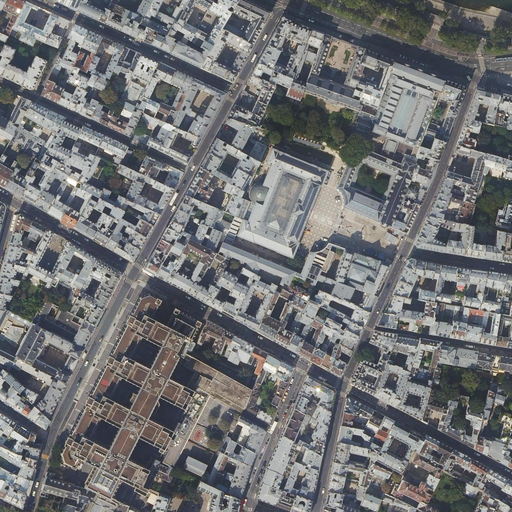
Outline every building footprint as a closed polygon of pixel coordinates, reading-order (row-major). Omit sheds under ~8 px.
[(23,0),(5,0),(2,9),(13,14),(6,28),(0,24),(0,32),(8,37),(10,35),(26,1),(23,0)] [(72,0),(69,8),(73,9),(77,11),(81,1),(81,0),(72,0)] [(145,15),(152,0),(142,0),(135,13),(140,16),(140,14),(143,15),(144,16),(145,15)] [(157,11),(163,0),(152,0),(145,15),(149,17),(150,15),(154,17),(157,11)] [(189,0),(185,7),(183,7),(182,9),(176,20),(177,21),(179,18),(185,22),(192,10),(191,10),(193,6),(195,8),(197,4),(208,10),(212,2),(208,0),(189,0)] [(185,7),(189,0),(182,0),(182,1),(179,7),(182,9),(183,7),(185,7)] [(213,0),(212,2),(208,10),(219,17),(218,18),(219,18),(218,20),(219,21),(217,24),(216,24),(210,36),(198,29),(190,41),(204,48),(209,52),(222,29),(225,23),(227,20),(229,16),(231,12),(237,0),(213,0)] [(253,5),(243,0),(237,0),(231,12),(251,22),(244,34),(225,23),(222,29),(253,45),(261,31),(270,13),(271,13),(253,5)] [(26,1),(10,35),(19,39),(33,46),(36,39),(58,48),(68,28),(71,22),(65,19),(52,13),(43,31),(24,22),(31,8),(37,11),(39,7),(26,1)] [(102,11),(81,1),(77,11),(78,12),(87,16),(94,19),(98,21),(102,11)] [(114,3),(114,2),(114,1),(113,3),(111,2),(107,10),(111,11),(122,16),(125,9),(114,3)] [(176,20),(182,9),(179,7),(177,6),(171,17),(171,18),(176,20)] [(105,24),(111,11),(107,10),(104,8),(103,10),(105,10),(106,10),(105,12),(102,11),(98,21),(101,22),(105,24)] [(126,9),(125,9),(122,16),(127,18),(132,21),(133,21),(136,22),(140,24),(144,18),(144,16),(143,15),(141,18),(139,17),(140,16),(135,13),(125,9),(126,9)] [(127,18),(122,16),(111,11),(105,24),(112,27),(120,31),(127,18)] [(171,18),(157,11),(154,17),(166,24),(172,27),(176,20),(171,18)] [(292,40),(298,24),(286,19),(282,17),(278,26),(274,33),(267,45),(280,51),(287,54),(288,51),(286,50),(284,50),(283,50),(282,49),(282,48),(280,47),(284,37),(292,40)] [(132,22),(132,21),(127,18),(120,31),(124,33),(130,36),(136,22),(133,21),(132,23),(131,24),(130,24),(130,23),(129,23),(128,22),(129,21),(130,22),(131,21),(132,22)] [(164,27),(148,20),(144,18),(140,24),(143,25),(149,28),(157,32),(163,34),(164,35),(167,36),(172,27),(166,24),(164,27)] [(198,29),(185,22),(179,18),(177,21),(176,20),(172,27),(167,36),(175,40),(177,41),(178,41),(181,36),(188,40),(190,41),(198,29)] [(143,25),(140,24),(136,22),(130,36),(131,36),(136,38),(143,25)] [(81,47),(89,30),(81,27),(74,23),(68,38),(71,39),(67,49),(62,58),(73,64),(78,54),(72,51),(74,45),(77,46),(78,48),(77,51),(79,52),(79,51),(81,47)] [(301,25),(298,24),(292,40),(300,43),(299,45),(298,46),(296,52),(294,52),(290,50),(289,49),(288,51),(287,54),(291,56),(299,60),(311,28),(302,25),(301,25)] [(149,28),(143,25),(136,38),(138,39),(142,41),(149,28)] [(157,32),(149,28),(142,41),(145,42),(151,45),(157,32)] [(316,30),(311,28),(299,60),(292,79),(288,91),(284,100),(298,105),(303,92),(306,83),(296,80),(303,62),(304,59),(306,60),(314,62),(324,33),(317,31),(316,30)] [(236,77),(243,64),(253,45),(222,29),(209,52),(200,68),(213,73),(216,75),(232,82),(233,83),(236,77)] [(84,53),(79,51),(79,52),(78,54),(73,64),(72,66),(74,67),(79,69),(86,72),(87,72),(103,36),(96,33),(89,30),(81,47),(92,52),(90,56),(88,55),(83,66),(79,64),(84,53)] [(0,39),(6,43),(6,42),(8,37),(0,32),(0,54),(1,51),(0,50),(0,39)] [(163,34),(157,32),(151,45),(160,49),(170,54),(176,43),(175,43),(175,42),(175,41),(174,41),(175,40),(167,36),(164,35),(163,36),(165,37),(165,38),(160,36),(161,35),(162,35),(163,34)] [(357,46),(357,48),(344,85),(318,76),(331,39),(332,36),(324,33),(314,62),(306,83),(303,92),(358,111),(348,138),(358,141),(362,142),(362,143),(364,143),(367,135),(369,130),(387,136),(385,141),(382,148),(383,148),(381,155),(363,148),(358,161),(350,157),(337,188),(339,190),(340,192),(342,194),(343,197),(344,199),(344,202),(344,204),(343,207),(344,207),(381,223),(387,226),(388,226),(392,227),(393,227),(395,220),(394,220),(404,195),(409,201),(414,200),(417,200),(420,193),(415,186),(407,188),(409,182),(417,164),(416,163),(403,158),(401,164),(392,160),(396,150),(405,154),(416,157),(420,146),(423,139),(424,135),(427,128),(438,98),(445,79),(420,70),(399,62),(394,60),(395,60),(381,55),(357,46)] [(112,73),(124,46),(112,40),(103,36),(87,72),(92,74),(97,76),(100,78),(105,80),(108,81),(112,73)] [(185,45),(188,40),(181,36),(178,41),(177,41),(176,43),(170,54),(184,60),(200,68),(209,52),(204,48),(201,54),(185,45)] [(5,44),(1,51),(0,54),(0,55),(2,56),(0,60),(0,75),(5,78),(11,81),(21,85),(29,89),(31,89),(32,89),(33,89),(35,88),(37,82),(43,69),(47,61),(36,56),(31,66),(30,66),(27,72),(9,64),(16,49),(5,44)] [(274,65),(280,51),(267,45),(263,53),(258,63),(275,71),(278,72),(283,75),(285,70),(283,69),(283,68),(277,65),(276,66),(274,65)] [(130,49),(124,46),(112,73),(127,79),(125,83),(124,82),(122,88),(125,89),(141,54),(135,51),(134,54),(135,55),(130,65),(123,62),(126,55),(127,55),(128,51),(129,51),(130,49)] [(155,68),(158,62),(149,58),(141,54),(125,89),(115,110),(113,116),(118,119),(122,121),(128,123),(133,111),(135,108),(138,101),(139,100),(141,95),(142,96),(153,71),(155,68)] [(62,58),(58,56),(54,65),(49,76),(44,86),(40,94),(40,95),(49,99),(57,103),(63,91),(63,90),(64,88),(67,83),(70,75),(71,72),(74,67),(72,66),(73,64),(62,58)] [(292,79),(299,60),(291,56),(285,70),(283,75),(292,79)] [(167,66),(158,62),(155,68),(157,70),(156,72),(153,71),(142,96),(141,95),(139,100),(142,101),(140,104),(139,103),(139,102),(138,101),(135,108),(137,109),(142,112),(143,112),(145,107),(151,109),(148,115),(154,117),(161,102),(161,101),(154,98),(153,101),(149,99),(159,78),(170,83),(176,70),(167,66)] [(254,70),(251,75),(262,80),(275,86),(288,91),(292,79),(283,75),(278,72),(277,75),(276,74),(275,75),(274,75),(275,73),(274,73),(275,71),(258,63),(254,70)] [(73,111),(82,90),(87,92),(89,93),(97,76),(92,74),(90,78),(85,76),(81,74),(77,73),(79,69),(74,67),(71,72),(74,73),(74,74),(73,74),(72,74),(72,75),(72,76),(70,75),(67,83),(77,87),(73,95),(63,91),(57,103),(65,107),(73,111)] [(181,87),(172,107),(161,102),(154,117),(159,119),(172,125),(177,115),(176,115),(174,118),(173,117),(175,112),(178,113),(194,78),(185,74),(176,70),(170,83),(181,87)] [(267,105),(275,86),(262,80),(251,75),(247,82),(259,87),(262,89),(257,101),(267,105)] [(87,99),(79,114),(82,115),(87,117),(90,119),(98,103),(108,81),(105,80),(104,82),(99,80),(100,78),(97,76),(89,93),(87,99)] [(194,78),(178,113),(177,115),(172,125),(180,129),(180,128),(202,139),(207,129),(207,128),(208,128),(215,115),(227,93),(210,86),(194,78)] [(445,79),(438,98),(451,103),(446,116),(448,117),(449,117),(449,116),(450,116),(450,115),(451,115),(456,117),(462,101),(466,90),(467,87),(449,80),(445,79)] [(473,97),(472,102),(479,103),(489,106),(485,123),(492,125),(496,111),(500,94),(487,91),(475,88),(473,97)] [(79,114),(87,99),(84,98),(87,92),(82,90),(73,111),(76,112),(79,114)] [(241,93),(253,99),(254,97),(247,93),(247,92),(243,90),(241,93)] [(511,97),(510,97),(500,94),(496,111),(506,114),(507,114),(507,115),(507,116),(505,128),(511,129),(511,97)] [(7,119),(4,118),(0,125),(0,134),(10,140),(16,130),(32,102),(26,99),(21,96),(11,115),(9,114),(7,119)] [(235,105),(227,118),(255,127),(266,130),(266,127),(265,125),(263,124),(261,125),(258,124),(267,105),(257,101),(252,112),(248,110),(248,111),(235,105)] [(41,106),(32,102),(16,130),(32,139),(49,110),(41,106)] [(471,105),(463,125),(458,141),(456,146),(471,150),(473,150),(480,122),(481,122),(473,120),(475,115),(477,116),(478,114),(475,113),(479,103),(472,102),(471,105)] [(108,107),(98,103),(90,119),(94,121),(99,123),(104,112),(105,112),(108,107)] [(115,110),(108,107),(105,112),(104,112),(99,123),(103,125),(108,127),(113,116),(115,110)] [(138,119),(142,112),(137,109),(135,112),(133,111),(128,123),(122,134),(127,136),(129,137),(137,141),(141,132),(134,129),(138,119)] [(48,148),(64,120),(66,117),(56,113),(49,110),(32,139),(48,148)] [(148,115),(143,112),(142,112),(138,119),(140,119),(140,120),(144,122),(145,124),(148,125),(150,125),(151,125),(155,127),(159,119),(154,117),(148,115)] [(449,135),(456,117),(451,115),(450,115),(450,116),(449,116),(449,117),(448,117),(446,116),(442,127),(438,125),(437,128),(438,129),(438,130),(439,131),(440,131),(440,133),(427,128),(424,135),(446,142),(449,135)] [(118,119),(113,116),(108,127),(114,130),(122,134),(128,123),(122,121),(121,122),(119,121),(118,122),(115,121),(116,119),(118,120),(118,119)] [(251,135),(255,127),(227,118),(225,123),(224,124),(238,130),(230,146),(240,151),(240,152),(249,135),(249,136),(250,136),(250,135),(251,135)] [(172,125),(159,119),(155,127),(151,137),(144,134),(140,142),(141,142),(143,144),(157,150),(165,154),(187,163),(188,164),(193,154),(195,151),(202,139),(180,128),(180,129),(172,125)] [(65,135),(76,140),(82,128),(80,127),(72,124),(64,120),(48,148),(44,154),(45,155),(47,156),(48,154),(61,160),(59,163),(64,166),(68,157),(69,155),(71,151),(60,146),(65,135)] [(82,128),(76,140),(75,142),(74,144),(71,151),(69,155),(71,156),(70,158),(68,157),(64,166),(71,170),(75,172),(77,167),(82,170),(80,175),(81,175),(75,187),(78,188),(79,189),(90,167),(87,166),(89,164),(91,165),(95,156),(98,150),(93,147),(88,157),(77,153),(81,144),(82,145),(84,140),(99,147),(104,135),(93,130),(83,126),(83,125),(82,128)] [(32,139),(16,130),(10,140),(7,146),(8,146),(9,145),(10,145),(11,145),(13,145),(13,144),(15,141),(15,140),(17,141),(17,142),(22,144),(23,145),(23,146),(21,149),(21,150),(22,150),(22,152),(23,153),(23,154),(22,155),(23,155),(32,139)] [(369,130),(367,135),(385,141),(387,136),(369,130)] [(276,132),(274,132),(268,145),(267,146),(269,147),(276,132)] [(116,141),(104,135),(99,147),(98,150),(95,156),(100,158),(104,149),(117,155),(113,164),(115,165),(118,167),(120,164),(128,147),(116,141)] [(446,142),(424,135),(423,139),(433,142),(430,149),(420,146),(416,157),(418,158),(423,159),(424,156),(429,158),(429,161),(438,163),(441,157),(442,153),(446,142)] [(236,157),(240,151),(230,146),(226,144),(225,146),(222,145),(223,144),(225,144),(225,143),(216,138),(212,146),(208,153),(223,161),(227,152),(236,157)] [(266,148),(267,146),(268,145),(262,142),(261,143),(257,141),(257,142),(250,138),(248,141),(248,142),(249,142),(255,146),(251,153),(245,150),(243,153),(247,155),(249,157),(260,162),(266,148)] [(36,158),(25,177),(24,177),(21,175),(18,174),(21,169),(19,168),(19,167),(18,166),(18,165),(19,164),(18,163),(4,188),(12,192),(20,197),(33,175),(37,167),(45,155),(44,154),(48,148),(32,139),(23,155),(24,156),(24,154),(25,154),(26,154),(27,154),(28,154),(29,154),(35,158),(36,158)] [(292,150),(310,157),(312,151),(313,149),(295,143),(295,144),(292,150)] [(469,157),(471,150),(456,146),(451,159),(454,159),(454,158),(455,158),(456,157),(457,153),(469,157)] [(128,147),(120,164),(158,182),(158,180),(155,179),(160,170),(165,172),(166,172),(166,171),(167,171),(167,172),(169,173),(163,185),(174,189),(178,181),(183,172),(168,165),(165,164),(146,155),(139,169),(127,163),(132,152),(133,152),(134,152),(134,151),(133,150),(133,149),(128,147)] [(246,198),(247,197),(245,196),(241,204),(239,209),(235,216),(227,234),(218,254),(229,260),(243,267),(255,274),(260,277),(272,283),(277,286),(278,287),(280,284),(283,285),(284,283),(289,286),(290,284),(290,282),(292,278),(293,277),(312,284),(314,285),(315,285),(317,280),(319,275),(329,251),(332,244),(330,243),(328,243),(325,248),(322,250),(320,251),(319,251),(315,252),(312,252),(310,252),(301,274),(276,264),(232,246),(242,219),(244,220),(238,236),(242,237),(254,242),(276,251),(292,258),(299,242),(298,242),(320,186),(322,186),(328,171),(312,164),(311,165),(289,156),(289,155),(273,149),(267,164),(271,166),(269,170),(264,183),(262,183),(261,183),(259,183),(258,183),(256,184),(254,185),(252,186),(251,188),(250,189),(249,192),(249,193),(249,195),(250,198),(250,199),(252,202),(247,201),(248,199),(246,198)] [(316,159),(333,166),(335,161),(337,156),(320,149),(316,157),(316,159)] [(485,154),(473,150),(471,150),(469,157),(475,159),(469,177),(463,175),(460,186),(465,188),(463,191),(464,192),(465,192),(463,198),(464,198),(463,201),(472,204),(482,173),(485,174),(487,167),(503,171),(503,172),(504,173),(503,177),(511,179),(511,173),(504,171),(507,160),(503,159),(485,154)] [(243,153),(240,152),(240,151),(236,157),(240,159),(235,168),(248,175),(254,165),(258,167),(259,164),(260,162),(249,157),(248,160),(245,158),(247,155),(243,153)] [(218,169),(223,161),(208,153),(204,160),(200,167),(220,178),(224,180),(227,174),(218,169)] [(2,154),(0,158),(0,185),(4,188),(18,163),(14,161),(12,165),(4,160),(6,156),(2,154)] [(418,158),(416,157),(405,154),(403,158),(416,163),(418,158)] [(47,156),(45,155),(37,167),(46,172),(37,187),(31,184),(35,178),(35,177),(35,176),(33,175),(20,197),(26,201),(34,205),(58,162),(53,159),(51,161),(48,159),(49,157),(47,156)] [(75,194),(84,199),(85,200),(79,212),(68,206),(60,220),(67,224),(73,228),(93,194),(99,198),(104,188),(106,183),(97,179),(102,168),(104,164),(98,161),(100,158),(95,156),(91,165),(90,167),(79,189),(78,188),(75,194)] [(436,169),(438,163),(429,161),(428,161),(425,170),(421,168),(419,167),(419,165),(419,164),(417,164),(409,182),(420,187),(420,189),(426,192),(432,179),(434,175),(436,169)] [(58,162),(34,205),(40,209),(47,213),(71,170),(64,166),(59,163),(58,162)] [(160,215),(166,204),(174,189),(163,185),(158,182),(120,164),(118,167),(120,168),(118,172),(117,173),(118,173),(130,179),(130,180),(130,182),(130,183),(131,184),(125,198),(160,215)] [(449,164),(445,177),(453,179),(451,184),(460,186),(463,175),(451,172),(452,168),(452,166),(452,164),(449,164)] [(205,204),(220,178),(200,167),(194,179),(193,180),(185,195),(200,201),(205,204)] [(253,178),(248,175),(235,168),(231,176),(227,174),(224,180),(227,182),(246,193),(253,178)] [(269,170),(265,168),(259,183),(261,183),(262,183),(264,183),(269,170)] [(81,175),(80,175),(75,172),(71,170),(47,213),(53,216),(60,220),(68,206),(75,194),(78,188),(75,187),(81,175)] [(450,188),(451,184),(453,179),(445,177),(440,188),(438,191),(429,211),(427,216),(442,220),(442,217),(448,200),(450,194),(449,193),(450,188)] [(245,196),(246,193),(227,182),(223,191),(226,192),(224,195),(224,198),(224,199),(223,201),(222,203),(220,204),(219,205),(218,209),(219,209),(235,216),(239,209),(236,207),(238,202),(241,204),(245,196)] [(420,187),(409,182),(407,188),(415,186),(420,193),(417,200),(414,200),(413,202),(420,205),(423,200),(423,199),(426,192),(420,189),(420,187)] [(104,188),(99,198),(125,211),(128,204),(132,206),(131,206),(144,213),(143,216),(136,212),(136,214),(132,212),(130,214),(139,219),(153,226),(157,220),(160,215),(125,198),(119,195),(115,202),(108,199),(111,192),(104,188)] [(449,193),(450,194),(462,197),(463,193),(462,192),(450,188),(449,193)] [(98,200),(99,198),(93,194),(73,228),(82,233),(92,239),(106,215),(104,213),(102,212),(97,223),(96,222),(95,223),(87,219),(93,208),(94,208),(95,208),(97,203),(94,201),(96,199),(98,200)] [(463,198),(462,197),(450,194),(448,200),(460,204),(459,206),(459,207),(460,207),(457,215),(456,215),(455,217),(446,215),(445,218),(442,217),(442,220),(455,222),(468,225),(470,220),(471,216),(472,214),(473,211),(475,204),(472,204),(463,201),(464,198),(463,198)] [(198,208),(200,201),(185,195),(183,199),(181,202),(193,207),(197,208),(197,207),(198,208)] [(394,220),(395,220),(393,227),(395,228),(406,233),(407,233),(411,224),(413,220),(420,205),(413,202),(414,200),(409,201),(404,195),(394,220)] [(511,198),(509,197),(505,201),(503,209),(502,209),(501,210),(499,210),(495,223),(497,224),(496,226),(499,227),(504,229),(504,228),(508,229),(511,213),(511,198)] [(152,229),(153,226),(139,219),(138,222),(135,226),(121,218),(125,211),(99,198),(98,200),(97,203),(95,208),(102,212),(104,213),(107,207),(112,209),(108,216),(119,222),(127,226),(147,238),(150,232),(152,229)] [(218,209),(205,204),(200,201),(198,208),(207,212),(208,213),(205,220),(204,219),(203,219),(202,220),(201,221),(200,223),(207,227),(208,226),(209,226),(211,227),(219,209),(218,209)] [(196,210),(197,208),(193,207),(181,202),(179,206),(176,211),(174,215),(173,217),(171,220),(188,228),(189,220),(188,219),(190,214),(194,214),(195,213),(195,212),(192,210),(192,208),(196,210)] [(227,234),(235,216),(219,209),(211,227),(213,228),(217,230),(218,228),(221,230),(220,231),(227,234)] [(15,222),(13,231),(26,234),(33,220),(26,216),(21,213),(17,215),(15,222)] [(106,215),(92,239),(97,242),(104,246),(119,222),(108,216),(106,215)] [(455,222),(442,220),(427,216),(419,233),(415,243),(417,247),(425,249),(442,252),(446,244),(432,239),(439,225),(452,231),(455,222)] [(208,226),(207,227),(200,223),(201,221),(196,219),(194,219),(194,220),(194,221),(198,223),(198,224),(198,225),(199,225),(196,233),(194,232),(189,230),(188,230),(186,236),(189,238),(211,250),(218,254),(227,234),(220,231),(217,230),(213,228),(209,239),(208,239),(208,238),(205,237),(204,238),(204,237),(209,226),(208,226)] [(40,224),(33,220),(26,234),(25,236),(33,240),(39,243),(41,240),(36,238),(39,234),(43,236),(43,235),(47,229),(40,224)] [(169,223),(167,227),(179,233),(186,236),(188,230),(188,229),(188,228),(171,220),(169,223)] [(125,230),(127,226),(119,222),(104,246),(107,248),(113,251),(120,239),(122,236),(125,230)] [(468,225),(455,222),(452,231),(446,244),(442,252),(451,253),(463,255),(468,225)] [(486,228),(485,228),(468,225),(463,255),(472,256),(482,258),(484,245),(484,241),(486,233),(486,228)] [(147,238),(127,226),(125,230),(131,234),(128,239),(122,236),(120,239),(140,250),(144,244),(147,238)] [(172,245),(179,233),(167,227),(165,231),(160,239),(172,245)] [(491,229),(486,228),(486,233),(484,241),(487,242),(488,234),(490,235),(490,236),(491,236),(491,235),(496,236),(495,246),(484,245),(482,258),(489,259),(500,260),(504,232),(491,229)] [(33,240),(25,236),(20,247),(19,249),(29,253),(22,266),(27,267),(23,275),(21,278),(25,280),(29,272),(48,282),(44,290),(47,291),(49,289),(72,243),(63,238),(62,238),(63,239),(60,244),(61,245),(61,246),(64,248),(62,251),(61,251),(56,261),(56,262),(57,262),(55,265),(54,265),(54,266),(51,272),(39,266),(39,265),(38,264),(50,240),(54,242),(55,242),(56,241),(59,236),(59,237),(60,236),(47,229),(43,235),(43,236),(41,240),(39,243),(35,251),(27,247),(30,241),(32,242),(33,241),(33,240)] [(25,236),(26,234),(13,231),(11,237),(9,245),(20,247),(25,236)] [(394,244),(398,238),(387,232),(383,238),(394,244)] [(511,233),(504,232),(500,260),(507,261),(511,262),(511,248),(509,248),(511,233)] [(171,261),(170,261),(166,267),(161,265),(155,275),(159,278),(161,278),(166,281),(189,238),(186,236),(179,233),(172,245),(168,251),(176,256),(174,260),(172,258),(171,261)] [(187,293),(211,250),(189,238),(166,281),(168,283),(172,285),(187,293)] [(133,263),(134,262),(137,257),(140,250),(120,239),(113,251),(115,252),(118,254),(133,263)] [(168,251),(172,245),(160,239),(157,245),(154,249),(160,252),(161,251),(163,252),(163,254),(166,255),(168,251)] [(70,313),(97,258),(84,250),(72,243),(49,289),(53,291),(60,278),(77,286),(74,293),(73,292),(66,306),(65,306),(66,306),(68,307),(66,311),(70,313)] [(19,249),(20,247),(9,245),(7,253),(5,262),(22,266),(29,253),(19,249)] [(376,255),(388,258),(390,251),(378,248),(376,255)] [(163,254),(160,252),(154,249),(151,255),(143,269),(149,272),(155,275),(161,265),(166,255),(163,254)] [(224,269),(229,260),(218,254),(211,250),(187,293),(195,298),(205,303),(216,283),(224,269)] [(333,280),(354,288),(367,292),(376,296),(380,285),(385,275),(385,276),(390,265),(385,263),(384,263),(344,250),(333,280)] [(333,253),(329,251),(319,275),(324,277),(333,253)] [(119,280),(123,273),(122,273),(111,266),(101,260),(97,258),(70,313),(74,315),(75,316),(79,308),(78,307),(79,305),(88,310),(83,320),(96,326),(100,318),(111,296),(119,280)] [(412,288),(419,291),(419,293),(418,299),(432,302),(433,299),(440,264),(424,261),(414,259),(410,258),(407,260),(407,261),(402,271),(399,279),(398,280),(411,286),(412,288)] [(27,267),(22,266),(5,262),(3,269),(1,276),(16,280),(17,279),(15,278),(16,273),(19,273),(21,272),(22,272),(21,274),(23,275),(27,267)] [(451,294),(439,292),(440,286),(442,287),(443,279),(454,281),(456,267),(446,265),(440,264),(433,299),(450,302),(451,294)] [(243,267),(241,271),(236,281),(239,282),(243,274),(249,277),(248,279),(246,278),(243,284),(249,286),(255,274),(243,267)] [(455,306),(462,307),(470,269),(464,268),(456,267),(454,281),(451,294),(450,302),(449,305),(455,306)] [(235,275),(224,269),(216,283),(221,285),(231,291),(236,281),(241,271),(238,269),(237,270),(236,272),(236,273),(235,275)] [(486,271),(478,270),(470,269),(462,307),(469,308),(478,310),(483,286),(486,271)] [(494,272),(486,271),(483,286),(488,287),(498,289),(503,290),(506,274),(494,272)] [(258,280),(260,277),(255,274),(249,286),(234,319),(243,324),(256,331),(275,291),(277,286),(272,283),(270,286),(266,284),(266,283),(265,282),(264,283),(258,280)] [(511,274),(506,274),(503,290),(498,314),(500,314),(511,315),(511,316),(509,330),(507,338),(506,347),(507,348),(511,348),(511,274)] [(324,277),(319,275),(317,280),(324,283),(324,281),(330,283),(331,283),(331,282),(335,284),(330,295),(342,300),(343,299),(348,301),(354,288),(333,280),(324,277)] [(19,281),(16,280),(1,276),(0,280),(0,292),(10,295),(11,291),(13,291),(14,289),(15,290),(20,281),(19,281)] [(395,287),(392,295),(410,298),(411,298),(412,296),(408,295),(410,289),(419,293),(419,291),(412,288),(411,286),(398,280),(395,287)] [(239,282),(236,281),(231,291),(229,295),(235,297),(233,302),(235,302),(233,304),(226,301),(225,303),(221,312),(226,314),(234,319),(249,286),(243,284),(239,282)] [(221,285),(216,283),(205,303),(211,306),(221,312),(225,303),(214,297),(219,289),(219,288),(221,285)] [(314,285),(312,284),(308,293),(305,291),(296,286),(296,287),(290,284),(289,286),(284,283),(283,285),(281,288),(278,287),(277,286),(275,291),(280,293),(279,295),(289,301),(291,302),(294,296),(307,302),(308,300),(310,296),(314,285)] [(486,300),(488,287),(483,286),(478,310),(484,311),(498,314),(503,290),(498,289),(495,302),(486,300)] [(315,298),(310,296),(308,300),(317,305),(331,311),(344,318),(349,320),(350,317),(347,316),(337,311),(337,310),(330,307),(329,306),(328,306),(328,305),(328,303),(329,302),(329,301),(330,301),(331,300),(332,300),(333,300),(340,304),(341,303),(352,308),(351,310),(353,311),(356,305),(348,301),(343,299),(342,300),(330,295),(319,290),(317,295),(316,295),(315,295),(314,295),(314,296),(314,297),(314,298),(315,298)] [(280,293),(275,291),(256,331),(263,335),(273,340),(291,302),(289,301),(288,303),(288,302),(287,303),(286,302),(279,318),(281,318),(280,321),(269,316),(279,295),(280,293)] [(12,296),(10,295),(0,292),(0,309),(5,311),(6,309),(7,306),(5,306),(6,300),(10,301),(12,296)] [(356,306),(371,312),(373,307),(378,297),(376,296),(367,292),(365,296),(367,296),(364,304),(362,303),(360,303),(359,304),(358,305),(357,305),(356,306)] [(70,433),(68,437),(68,436),(67,438),(66,440),(66,441),(65,442),(63,445),(64,446),(64,447),(61,453),(63,463),(76,469),(81,459),(95,466),(84,488),(97,493),(95,496),(94,497),(92,503),(93,503),(94,503),(97,497),(115,505),(113,511),(115,511),(126,511),(129,505),(112,497),(120,482),(145,495),(149,488),(143,485),(154,458),(158,460),(196,387),(210,394),(242,412),(243,409),(251,390),(185,353),(201,322),(196,320),(175,308),(173,312),(171,311),(170,310),(163,324),(158,321),(152,318),(161,300),(149,294),(140,298),(135,307),(133,312),(132,312),(131,314),(131,315),(129,316),(128,318),(128,319),(128,321),(126,324),(127,324),(112,353),(111,352),(110,355),(109,357),(108,359),(107,359),(107,361),(105,364),(106,364),(99,378),(91,393),(89,396),(89,395),(88,397),(87,399),(87,400),(86,401),(86,402),(85,404),(85,405),(79,417),(70,433)] [(414,299),(412,298),(411,298),(410,298),(392,295),(387,304),(383,313),(393,315),(398,316),(417,319),(419,319),(420,317),(423,317),(423,315),(433,317),(435,302),(432,302),(418,299),(414,299)] [(302,313),(307,302),(294,296),(291,302),(273,340),(278,343),(282,346),(286,348),(302,313)] [(8,372),(12,366),(15,362),(15,361),(18,359),(36,368),(39,369),(67,384),(71,374),(73,370),(74,369),(74,368),(73,368),(74,366),(75,364),(76,365),(77,364),(76,364),(77,363),(79,359),(84,350),(83,349),(84,349),(91,335),(95,327),(96,326),(83,320),(80,318),(77,324),(71,321),(74,315),(70,313),(66,311),(60,308),(52,323),(44,319),(52,304),(43,299),(32,323),(6,309),(5,311),(0,309),(0,367),(8,372)] [(317,305),(308,300),(307,302),(302,313),(313,319),(323,325),(335,331),(356,343),(357,341),(359,337),(344,329),(333,323),(327,319),(326,319),(325,322),(313,315),(317,305)] [(438,318),(434,335),(439,336),(449,338),(455,306),(449,305),(435,302),(433,317),(438,318)] [(356,305),(353,311),(350,317),(349,320),(363,328),(365,323),(366,323),(371,312),(356,306),(357,305),(356,305)] [(462,340),(469,308),(462,307),(455,306),(449,338),(456,339),(462,340)] [(469,308),(462,340),(470,341),(478,343),(484,311),(478,310),(469,308)] [(342,321),(344,318),(331,311),(327,319),(333,323),(335,319),(335,320),(336,320),(336,319),(337,319),(342,321)] [(484,311),(478,343),(483,343),(487,344),(494,345),(500,314),(498,314),(484,311)] [(303,341),(310,325),(313,319),(302,313),(286,348),(292,351),(297,354),(303,341)] [(397,319),(398,316),(393,315),(383,313),(382,313),(379,319),(377,325),(397,329),(397,326),(396,326),(397,319)] [(511,316),(511,315),(500,314),(494,345),(499,346),(506,347),(507,338),(500,336),(501,328),(509,330),(511,316)] [(423,315),(423,317),(422,320),(419,319),(417,319),(414,332),(418,332),(422,333),(422,331),(421,331),(422,324),(430,325),(429,332),(427,332),(427,334),(434,335),(438,318),(433,317),(423,315)] [(414,332),(417,319),(398,316),(397,319),(410,321),(409,326),(399,324),(398,329),(414,332)] [(349,320),(344,318),(342,321),(347,324),(344,329),(359,337),(361,333),(363,328),(349,320)] [(314,346),(323,325),(313,319),(310,325),(312,327),(316,329),(311,341),(313,342),(312,343),(311,343),(310,344),(314,346)] [(254,372),(258,374),(255,382),(251,390),(243,409),(256,416),(259,409),(266,394),(280,360),(275,357),(261,349),(255,346),(248,342),(237,336),(229,332),(216,325),(215,324),(207,320),(205,325),(197,344),(201,346),(207,334),(216,338),(210,351),(214,353),(215,352),(220,354),(223,346),(227,348),(223,356),(228,358),(227,360),(228,361),(228,360),(231,362),(237,365),(239,359),(251,364),(254,356),(254,357),(255,356),(260,359),(254,372)] [(310,332),(312,327),(310,325),(303,341),(308,343),(309,342),(307,341),(311,333),(310,332)] [(331,340),(335,331),(323,325),(314,346),(308,360),(313,363),(319,366),(325,352),(328,346),(331,340)] [(351,383),(361,389),(373,395),(388,359),(397,334),(384,332),(374,330),(369,342),(384,348),(377,365),(361,358),(358,365),(354,374),(350,382),(351,383)] [(356,343),(335,331),(331,340),(335,343),(335,341),(336,338),(338,338),(340,339),(338,344),(339,345),(340,344),(353,351),(354,348),(356,343)] [(407,336),(397,334),(388,359),(393,361),(397,351),(408,355),(406,364),(411,366),(420,338),(407,336)] [(441,341),(427,339),(424,338),(420,338),(411,366),(407,376),(410,377),(426,380),(431,380),(435,367),(435,364),(441,345),(441,341)] [(335,343),(331,340),(328,346),(333,349),(331,354),(325,352),(319,366),(323,368),(328,371),(339,345),(338,344),(335,343)] [(308,343),(303,341),(297,354),(302,356),(308,360),(314,346),(310,344),(308,343)] [(340,344),(339,345),(328,371),(335,375),(340,378),(345,367),(348,361),(347,361),(345,359),(342,361),(338,358),(341,351),(348,355),(347,355),(348,357),(349,357),(349,358),(353,351),(340,344)] [(441,345),(435,364),(442,365),(442,363),(474,368),(478,351),(475,351),(468,350),(450,347),(441,345)] [(500,355),(478,351),(474,368),(474,369),(482,371),(483,368),(490,370),(490,372),(493,373),(497,373),(498,369),(510,371),(510,373),(511,373),(511,357),(500,356),(500,355)] [(67,384),(39,369),(38,372),(34,370),(36,368),(18,359),(15,361),(15,362),(12,366),(50,386),(43,399),(43,398),(35,407),(48,419),(51,415),(57,402),(67,384)] [(393,366),(392,365),(393,361),(388,359),(373,395),(382,400),(397,408),(407,376),(411,366),(406,364),(405,366),(402,367),(394,365),(393,366)] [(286,363),(280,360),(266,394),(271,396),(273,390),(272,390),(275,382),(274,380),(276,377),(282,379),(278,388),(277,387),(276,389),(277,390),(274,398),(273,398),(271,403),(277,407),(277,406),(283,392),(290,375),(293,367),(286,363)] [(441,368),(435,367),(431,380),(421,420),(426,423),(430,409),(435,411),(442,413),(437,429),(440,431),(445,417),(450,418),(453,407),(455,408),(456,405),(458,395),(450,393),(448,399),(446,398),(435,395),(435,396),(433,395),(436,383),(438,384),(438,383),(438,380),(439,380),(438,379),(441,368)] [(18,391),(22,395),(27,400),(31,403),(33,406),(37,402),(40,396),(26,388),(8,372),(4,378),(4,379),(11,385),(18,391)] [(322,383),(307,375),(303,384),(298,395),(318,405),(331,412),(333,400),(335,392),(334,389),(328,386),(322,383)] [(414,381),(409,380),(410,377),(407,376),(397,408),(405,412),(421,420),(431,380),(426,380),(426,382),(426,383),(427,383),(427,385),(416,382),(417,380),(415,380),(414,381)] [(16,394),(18,391),(11,385),(7,391),(1,388),(0,389),(0,398),(6,402),(14,408),(21,397),(16,394)] [(172,467),(210,394),(196,387),(158,460),(172,467)] [(496,389),(494,393),(504,397),(507,390),(498,387),(498,389),(498,388),(497,388),(496,389)] [(492,401),(494,393),(488,390),(483,409),(479,424),(483,425),(485,425),(486,425),(492,401)] [(494,393),(492,401),(502,405),(505,397),(504,397),(494,393)] [(27,400),(22,395),(21,397),(14,408),(13,409),(16,411),(19,413),(27,400)] [(316,409),(318,405),(298,395),(296,401),(293,408),(311,417),(316,409)] [(468,397),(458,395),(456,405),(466,407),(464,418),(471,420),(469,429),(459,427),(454,425),(455,420),(450,418),(445,417),(440,431),(447,434),(448,435),(466,445),(473,448),(479,424),(483,409),(480,408),(479,411),(470,409),(471,405),(468,404),(467,404),(469,397),(468,397)] [(345,405),(344,412),(370,417),(373,410),(370,408),(363,404),(349,397),(346,398),(345,405)] [(28,408),(31,403),(27,400),(19,413),(22,415),(25,417),(31,410),(28,408)] [(35,407),(33,406),(31,403),(28,408),(31,410),(25,417),(34,423),(45,429),(46,429),(48,425),(50,420),(48,419),(35,407)] [(331,412),(318,405),(316,409),(320,412),(315,420),(319,421),(316,427),(312,434),(312,435),(311,436),(324,443),(326,433),(329,419),(331,412)] [(309,423),(311,417),(293,408),(287,421),(281,435),(298,444),(304,432),(309,423)] [(273,416),(259,409),(256,416),(269,424),(273,416)] [(320,412),(316,409),(311,417),(309,423),(316,427),(319,421),(315,420),(320,412)] [(375,411),(373,410),(370,417),(363,430),(362,433),(373,439),(382,421),(376,417),(374,416),(374,415),(374,413),(375,411)] [(0,437),(1,435),(12,419),(3,413),(0,411),(0,437)] [(511,427),(511,417),(511,418),(509,417),(510,413),(500,411),(497,420),(504,423),(499,438),(492,436),(491,439),(486,455),(492,458),(499,461),(509,435),(511,427)] [(370,417),(344,412),(342,418),(341,426),(352,428),(363,430),(370,417)] [(237,424),(246,428),(249,429),(252,422),(246,419),(246,418),(240,416),(237,424)] [(385,416),(382,421),(373,439),(369,446),(370,447),(373,449),(379,452),(390,430),(391,428),(394,421),(389,418),(385,416)] [(14,421),(12,419),(1,435),(7,438),(17,422),(14,421)] [(390,430),(379,452),(373,464),(387,471),(389,467),(401,473),(403,468),(412,450),(417,452),(430,459),(433,454),(435,451),(440,442),(432,438),(426,434),(425,437),(423,436),(412,430),(401,424),(400,424),(394,421),(391,428),(393,428),(391,431),(390,430)] [(24,427),(17,422),(7,438),(1,435),(0,437),(0,446),(2,447),(6,440),(9,439),(11,437),(13,438),(15,438),(18,439),(11,451),(16,453),(19,443),(26,445),(29,437),(31,432),(30,431),(24,427)] [(260,427),(252,422),(249,429),(246,428),(246,429),(248,431),(249,433),(251,433),(244,447),(256,454),(261,443),(264,435),(266,430),(261,427),(260,427)] [(483,425),(479,424),(473,448),(480,452),(486,455),(491,439),(482,436),(483,432),(481,432),(483,425)] [(210,430),(226,436),(228,432),(212,426),(210,430)] [(352,428),(341,426),(339,431),(339,433),(337,442),(360,447),(361,445),(359,445),(359,443),(355,442),(355,441),(352,440),(350,440),(352,431),(352,428)] [(362,433),(363,430),(352,428),(352,431),(353,431),(353,433),(353,434),(365,436),(362,447),(368,448),(369,446),(373,439),(362,433)] [(36,435),(31,432),(29,437),(26,445),(40,449),(41,446),(42,444),(37,443),(34,444),(34,442),(36,443),(36,441),(42,443),(42,442),(43,439),(36,435)] [(311,436),(304,432),(298,444),(304,447),(322,456),(323,449),(324,443),(311,436)] [(304,447),(298,444),(281,435),(271,459),(264,475),(261,482),(259,490),(257,496),(259,499),(261,500),(274,505),(283,490),(285,486),(295,462),(297,463),(304,447)] [(511,436),(509,435),(499,461),(499,462),(502,464),(506,466),(510,456),(507,455),(508,452),(510,452),(511,449),(511,436)] [(226,436),(206,483),(222,491),(228,494),(240,499),(242,493),(249,472),(251,467),(224,454),(230,439),(230,438),(231,438),(226,436)] [(253,461),(256,454),(244,447),(242,446),(240,451),(238,455),(233,452),(232,450),(236,443),(230,439),(224,454),(251,467),(253,461)] [(360,447),(337,442),(335,451),(333,462),(362,468),(364,464),(348,460),(349,452),(352,453),(367,456),(366,460),(373,464),(379,452),(373,449),(371,451),(369,450),(370,447),(369,446),(368,448),(362,447),(360,447)] [(446,445),(440,442),(435,451),(442,454),(439,459),(434,456),(434,455),(433,454),(430,459),(443,466),(453,449),(446,445)] [(38,456),(40,449),(26,445),(19,443),(16,453),(22,455),(37,460),(38,456)] [(10,485),(13,487),(17,479),(19,480),(21,477),(31,482),(33,475),(35,468),(20,461),(22,455),(16,453),(11,451),(2,447),(0,446),(0,478),(1,479),(4,481),(10,485)] [(320,464),(322,456),(304,447),(297,463),(319,470),(320,464)] [(468,457),(453,449),(443,466),(442,470),(443,470),(442,471),(459,480),(462,475),(458,473),(459,473),(453,470),(452,472),(449,471),(453,463),(455,464),(456,463),(461,465),(461,467),(465,469),(470,458),(468,457)] [(396,499),(410,506),(416,508),(419,510),(422,511),(448,511),(442,509),(440,509),(439,511),(426,505),(442,471),(443,470),(442,470),(443,466),(430,459),(417,452),(412,462),(430,471),(424,483),(421,481),(418,488),(403,480),(408,471),(403,468),(401,473),(390,495),(396,499)] [(36,465),(37,460),(22,455),(20,461),(35,468),(36,465)] [(188,455),(184,464),(203,473),(207,465),(188,455)] [(172,467),(158,460),(154,458),(143,485),(149,488),(155,475),(170,482),(176,469),(172,467)] [(472,459),(470,458),(465,469),(470,471),(470,472),(471,473),(472,471),(477,474),(473,479),(462,474),(462,475),(459,480),(465,483),(478,489),(482,492),(484,488),(483,487),(485,484),(481,482),(488,468),(472,459)] [(366,460),(364,464),(362,468),(361,473),(359,481),(359,482),(359,483),(358,485),(367,487),(367,486),(380,492),(390,473),(387,471),(373,464),(366,460)] [(319,470),(297,463),(295,462),(285,486),(283,490),(296,495),(312,501),(315,486),(319,470)] [(361,473),(362,468),(333,462),(332,467),(331,473),(345,476),(346,470),(361,473)] [(203,473),(184,464),(183,465),(200,473),(197,479),(200,480),(205,482),(206,480),(201,478),(203,473)] [(200,473),(183,465),(181,469),(188,472),(187,474),(197,479),(200,473)] [(488,468),(481,482),(485,484),(483,487),(484,488),(482,492),(483,492),(496,499),(497,496),(498,495),(495,493),(497,491),(490,487),(493,483),(500,486),(499,488),(501,489),(507,478),(501,474),(493,470),(488,468)] [(97,493),(84,488),(80,487),(81,486),(76,485),(76,486),(53,479),(54,473),(47,471),(47,472),(46,472),(45,476),(46,476),(45,478),(44,478),(42,485),(41,489),(42,489),(41,491),(40,495),(41,496),(42,496),(47,498),(49,492),(65,496),(64,497),(63,501),(63,502),(63,503),(61,509),(71,511),(74,511),(75,511),(78,511),(81,510),(81,509),(82,509),(83,507),(83,506),(87,503),(90,502),(92,503),(94,497),(95,496),(97,493)] [(345,476),(331,473),(329,481),(327,491),(341,494),(342,493),(344,480),(345,477),(345,476)] [(29,489),(31,482),(21,477),(19,480),(17,479),(13,487),(16,489),(18,490),(27,495),(29,489)] [(511,480),(507,478),(501,489),(505,492),(505,493),(506,493),(508,494),(505,500),(497,496),(496,499),(498,500),(511,508),(511,507),(511,506),(511,480)] [(237,511),(239,504),(240,499),(228,494),(226,495),(221,494),(222,491),(206,483),(205,482),(200,480),(196,488),(212,496),(210,499),(208,510),(209,511),(180,511),(179,511),(177,511),(165,511),(170,498),(170,496),(159,492),(150,511),(237,511)] [(0,498),(3,499),(10,485),(4,481),(0,488),(0,498)] [(475,495),(478,489),(465,483),(461,492),(473,498),(475,495)] [(15,491),(16,489),(10,485),(3,499),(12,504),(23,509),(25,502),(27,495),(18,490),(17,492),(15,491)] [(367,487),(358,485),(357,486),(356,489),(357,490),(356,496),(355,499),(361,502),(367,487)] [(367,486),(367,487),(361,502),(358,509),(357,511),(390,511),(396,499),(390,495),(380,492),(367,486)] [(150,488),(141,511),(143,511),(150,511),(159,492),(150,488)] [(290,511),(296,495),(283,490),(274,505),(279,507),(283,508),(290,511)] [(348,496),(341,494),(327,491),(325,498),(322,511),(335,511),(339,502),(341,503),(342,500),(345,500),(345,498),(347,499),(347,498),(348,496)] [(511,511),(511,508),(496,499),(483,492),(482,495),(474,511),(473,511),(511,511)] [(309,511),(310,510),(312,501),(296,495),(290,511),(293,511),(309,511)] [(351,497),(348,496),(347,498),(347,499),(345,498),(345,500),(344,504),(341,503),(339,502),(335,511),(357,511),(358,509),(347,505),(351,497)] [(97,497),(94,503),(90,511),(112,511),(113,511),(115,505),(97,497)] [(407,511),(410,506),(396,499),(390,511),(407,511)]
